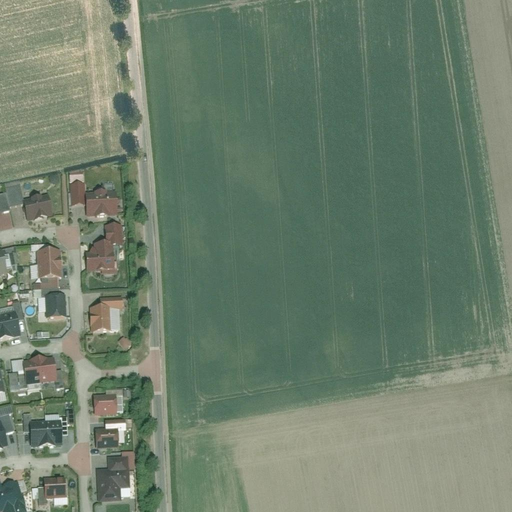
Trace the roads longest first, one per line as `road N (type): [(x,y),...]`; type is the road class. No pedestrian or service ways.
road 1 (residential): [(156,370),(126,0)]
road 2 (residential): [(72,349),(61,236),(0,239)]
road 3 (residential): [(162,511),(156,370)]
